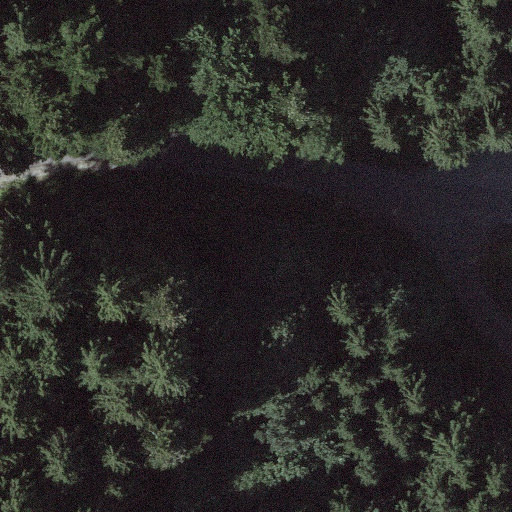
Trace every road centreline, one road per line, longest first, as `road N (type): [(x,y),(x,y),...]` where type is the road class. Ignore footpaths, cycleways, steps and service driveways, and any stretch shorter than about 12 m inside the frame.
road 1 (unclassified): [(0,166),(52,145),(183,147),(511,207)]
road 2 (track): [(511,310),(353,182)]
